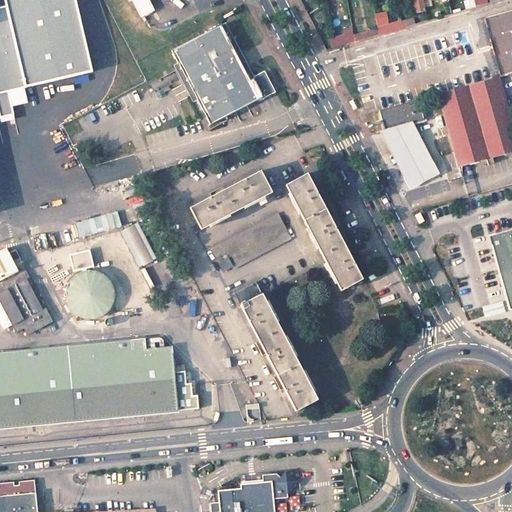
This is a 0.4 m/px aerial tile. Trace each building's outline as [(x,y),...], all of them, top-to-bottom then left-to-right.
[(0,0),(0,89),(25,85),(93,70),(78,0),(0,0)] [(130,0),(138,15),(152,8),(147,0),(130,0)] [(411,0),(414,13),(425,10),(423,0),(411,0)] [(511,10),(484,19),(501,76),(511,73),(511,10)] [(414,18),(402,21),(403,29),(415,25),(414,18)] [(501,76),(484,19),(479,20),(495,78),(498,77),(501,76)] [(389,25),(379,28),(380,35),(403,29),(402,21),(389,25)] [(240,61),(221,22),(171,48),(209,123),(263,95),(249,68),(245,70),(240,61)] [(344,29),(347,45),(355,43),(354,35),(354,34),(352,27),(344,29)] [(379,28),(354,35),(355,43),(380,35),(379,28)] [(459,172),(487,164),(487,165),(493,163),(492,158),(511,152),(511,123),(498,77),(495,78),(437,95),(459,172)] [(418,100),(378,112),(381,121),(378,122),(379,124),(381,124),(383,132),(412,125),(423,121),(418,100)] [(438,175),(412,125),(383,132),(379,134),(394,162),(408,191),(438,175)] [(271,193),(260,173),(189,209),(200,229),(217,221),(255,201),(271,193)] [(361,279),(307,175),(285,186),(293,201),(311,235),(330,273),(340,291),(361,279)] [(119,186),(21,210),(30,249),(121,226),(131,266),(150,261),(140,221),(129,223),(119,186)] [(420,213),(415,215),(420,224),(425,221),(420,213)] [(290,239),(277,215),(211,249),(223,272),(233,267),(234,269),(290,239)] [(511,229),(488,236),(506,299),(509,309),(511,308),(511,229)] [(52,322),(21,264),(15,267),(13,262),(20,259),(15,250),(8,254),(6,249),(0,251),(0,303),(16,333),(23,329),(27,336),(52,322)] [(71,310),(77,316),(85,319),(93,320),(101,318),(107,313),(112,307),(115,300),(115,292),(113,284),(108,278),(101,273),(94,271),(86,271),(78,274),(72,280),(68,287),(66,295),(67,303),(71,310)] [(270,311),(255,283),(234,294),(295,411),(316,400),(308,384),(287,343),(270,311)] [(93,320),(84,321),(85,327),(100,325),(100,319),(93,320)] [(0,426),(198,407),(196,393),(191,392),(189,380),(184,380),(183,368),(174,369),(172,346),(146,349),(144,337),(71,344),(54,346),(55,353),(43,354),(43,359),(0,363),(0,426)] [(35,348),(0,351),(0,363),(43,359),(43,354),(55,353),(54,346),(35,348)] [(259,421),(257,404),(244,405),(246,422),(259,421)] [(262,473),(263,480),(271,479),(273,496),(288,495),(287,490),(297,479),(285,469),(280,475),(276,471),(262,473)] [(232,487),(218,489),(219,502),(210,503),(211,511),(274,511),(275,510),(273,496),(271,479),(263,480),(240,482),(241,486),(232,487)] [(0,495),(35,492),(34,480),(0,483),(0,495)] [(36,511),(35,492),(0,495),(0,511),(140,511),(140,509),(95,511),(36,511)]
